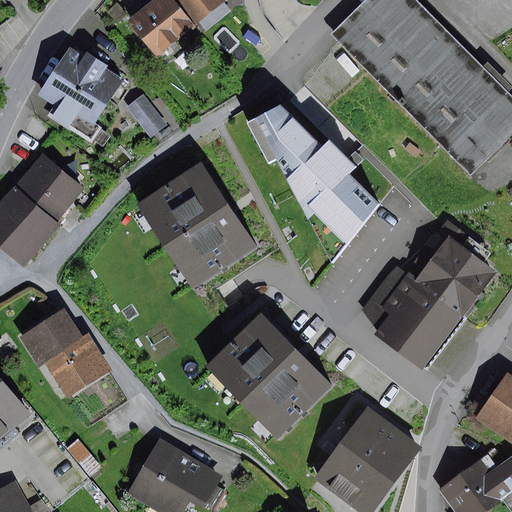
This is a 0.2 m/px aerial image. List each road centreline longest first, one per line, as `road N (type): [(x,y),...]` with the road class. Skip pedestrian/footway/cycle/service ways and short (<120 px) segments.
road 1 (track): [(254,91),(141,171),(31,281)]
road 2 (residential): [(511,308),(438,433),(429,511)]
road 3 (residential): [(0,120),(75,0)]
road 4 (residential): [(254,91),(343,0)]
